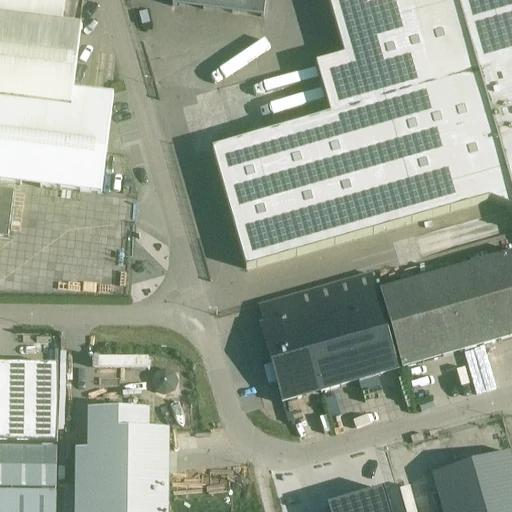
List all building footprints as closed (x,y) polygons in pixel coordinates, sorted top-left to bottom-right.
[(0,0),(0,183),(101,196),(113,96),(73,91),(81,28),(62,25),(64,0),(0,0)] [(173,0),(172,8),(263,19),(265,0),(173,0)] [(511,0),(327,0),(344,58),(316,66),(330,118),(212,152),(246,271),(490,201),(511,209),(511,0)] [(170,14),(159,17),(165,41),(176,39),(170,14)] [(476,228),(452,235),(456,247),(480,239),(476,228)] [(402,371),(419,366),(511,339),(511,254),(379,293),(402,371)] [(127,282),(127,259),(113,260),(114,283),(127,282)] [(294,299),(321,394),(399,372),(371,277),(294,299)] [(321,394),(294,299),(258,309),(263,326),(259,327),(281,405),(321,394)] [(0,445),(57,446),(58,368),(0,367),(0,445)] [(149,412),(88,412),(87,492),(75,492),(74,511),(168,511),(169,433),(149,432),(149,412)] [(0,490),(57,491),(57,451),(0,449),(0,490)] [(483,511),(470,464),(425,476),(434,511),(483,511)] [(389,511),(384,492),(327,509),(327,511),(389,511)] [(0,493),(0,511),(56,511),(56,494),(0,493)]
